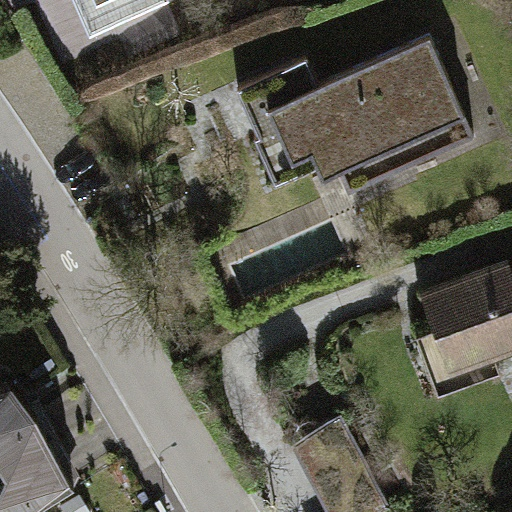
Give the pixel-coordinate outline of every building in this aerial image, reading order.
[(98,0),(110,24),(159,0),(98,0)] [(475,132),(430,29),(316,79),(305,54),(238,84),(279,176),(298,168),(316,160),(322,174),(399,141),(408,161),(475,132)] [(494,262),(420,288),(446,364),(511,341),(511,278),(501,282),(494,262)] [(26,511),(75,483),(3,372),(0,373),(0,511),(26,511)] [(339,412),(301,433),(344,511),(371,511),(389,502),(339,412)]
